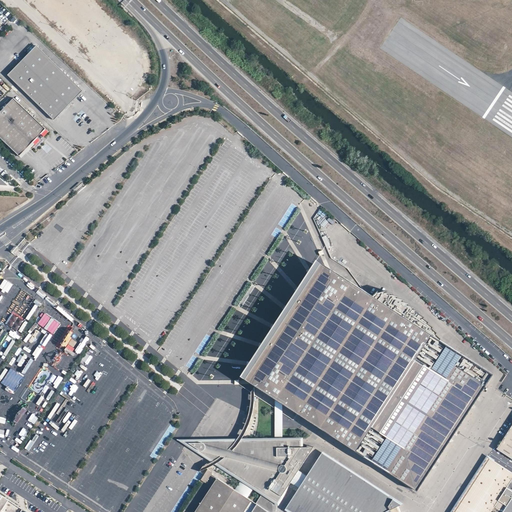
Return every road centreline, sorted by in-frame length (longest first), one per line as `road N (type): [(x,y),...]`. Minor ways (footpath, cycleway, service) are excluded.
road 1 (trunk): [(132,0),(253,117),(511,342)]
road 2 (trunk): [(511,317),(155,0)]
